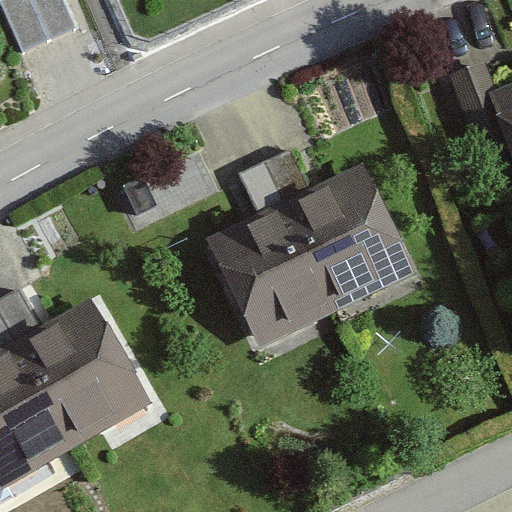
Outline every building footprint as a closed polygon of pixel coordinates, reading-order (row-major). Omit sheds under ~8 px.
[(53,0),(13,0),(0,6),(0,22),(18,60),(71,36),(53,0)] [(511,96),(493,104),(482,76),(449,88),(482,172),(503,164),(511,187),(511,96)] [(261,172),(335,320),(410,283),(356,175),(309,198),(289,158),(261,172)] [(335,320),(261,172),(233,186),(253,227),(201,253),(255,360),(335,320)] [(0,307),(0,329),(72,458),(142,419),(84,314),(38,339),(16,299),(0,307)] [(0,497),(72,458),(0,329),(0,497)]
